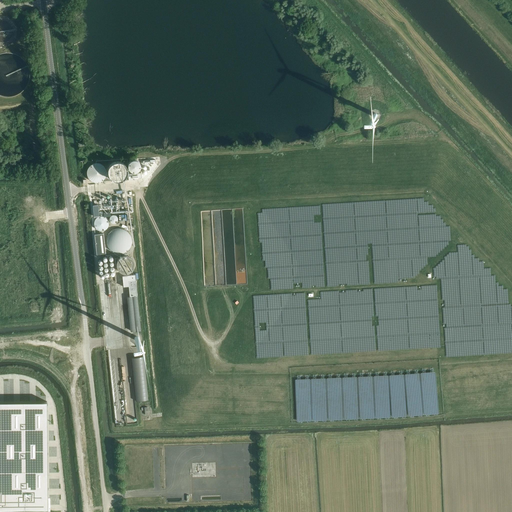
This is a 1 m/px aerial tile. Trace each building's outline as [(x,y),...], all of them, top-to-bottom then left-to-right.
[(90,168),(90,182),(102,181),(101,171),(101,168),(90,168)] [(114,224),(120,221),(116,214),(110,218),(114,224)] [(98,218),(95,227),(105,231),(110,219),(102,216),(101,219),(98,218)] [(130,228),(107,231),(110,249),(114,248),(114,254),(133,252),(130,228)] [(103,233),(94,234),(96,254),(105,253),(103,233)] [(133,254),(117,260),(123,275),(138,270),(133,254)] [(136,280),(128,281),(129,296),(137,295),(136,280)] [(130,297),(127,297),(130,330),(141,329),(137,295),(129,296),(130,297)] [(149,400),(146,356),(133,357),(136,401),(149,400)] [(348,377),(312,379),(312,382),(318,382),(318,386),(319,383),(322,383),(322,385),(323,381),(324,385),(331,388),(325,388),(325,389),(328,390),(331,390),(331,394),(333,389),(333,393),(334,390),(336,390),(337,394),(337,393),(340,394),(340,393),(342,393),(342,397),(344,391),(344,394),(347,395),(348,395),(348,377)] [(47,401),(0,401),(0,509),(48,509),(47,401)]
